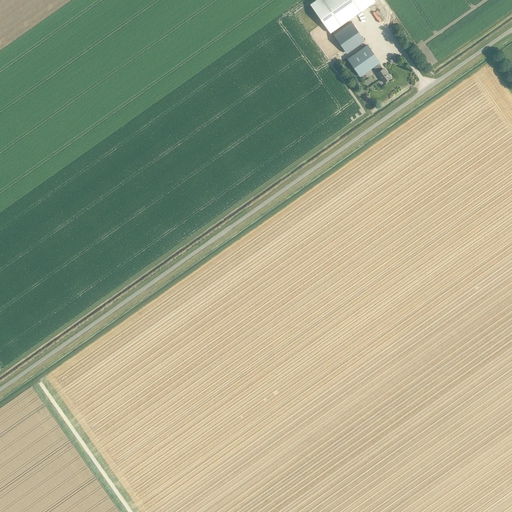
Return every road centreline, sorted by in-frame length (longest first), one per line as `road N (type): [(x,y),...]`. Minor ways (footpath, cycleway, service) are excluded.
road 1 (unclassified): [(0,389),(511,29)]
road 2 (track): [(40,383),(130,511)]
